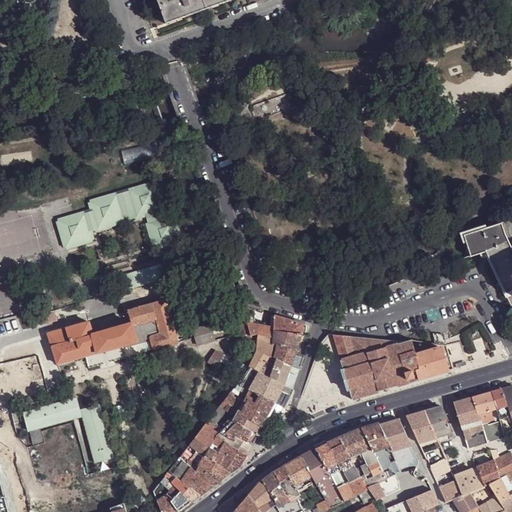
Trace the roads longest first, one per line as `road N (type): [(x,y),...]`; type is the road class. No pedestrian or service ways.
road 1 (residential): [(173,61),(259,297),(319,316)]
road 2 (residential): [(319,316),(364,325),(475,289),(511,369)]
road 3 (residential): [(319,316),(284,448)]
road 4 (residential): [(448,511),(394,400)]
road 5 (tertiary): [(284,448),(348,413),(394,400)]
